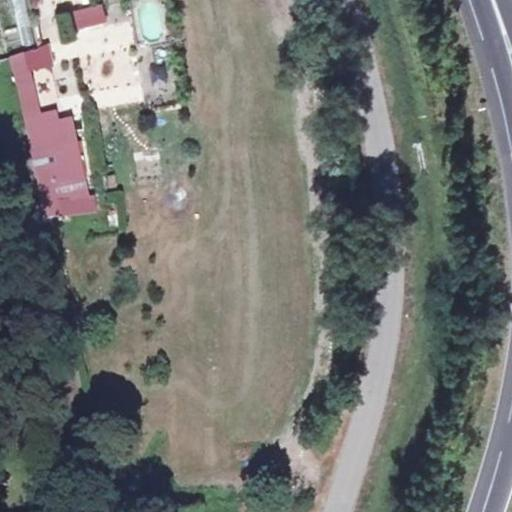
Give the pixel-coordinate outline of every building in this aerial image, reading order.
[(165,40),(160,0),(155,0),(133,2),(137,42),(165,40)] [(77,29),(106,20),(100,1),(71,10),(77,29)] [(39,46),(22,52),(28,69),(52,65),(46,44),(39,46)] [(22,52),(9,56),(14,82),(16,82),(44,212),(58,209),(52,182),(80,176),(74,140),(44,146),(40,124),(28,69),(22,52)] [(70,118),(40,124),(44,146),(74,140),(70,118)]
